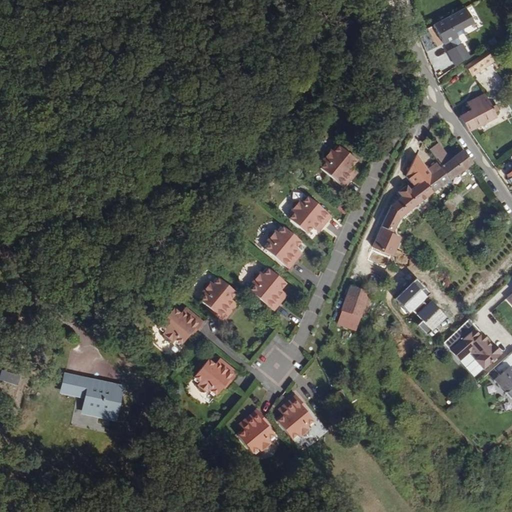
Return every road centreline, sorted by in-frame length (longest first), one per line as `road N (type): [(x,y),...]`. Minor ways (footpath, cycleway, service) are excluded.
road 1 (residential): [(280,366),(297,349),(410,123),(438,104)]
road 2 (residential): [(438,104),(511,211)]
